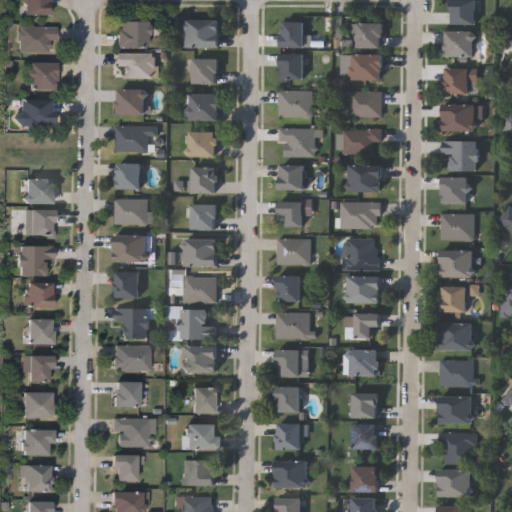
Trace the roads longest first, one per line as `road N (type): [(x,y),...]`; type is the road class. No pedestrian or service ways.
road 1 (residential): [(255,0),(247,511)]
road 2 (residential): [(82,511),(85,0)]
road 3 (residential): [(419,5),(411,511)]
road 4 (residential): [(255,0),(419,5)]
